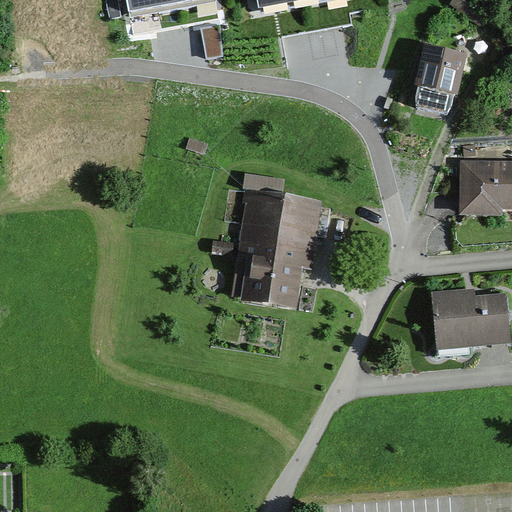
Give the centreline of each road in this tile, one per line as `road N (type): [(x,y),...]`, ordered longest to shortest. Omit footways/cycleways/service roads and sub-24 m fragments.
road 1 (residential): [(44,72),(130,64),(299,88),(337,102),(363,120),(375,141),(406,244)]
road 2 (residential): [(342,389),(511,375)]
road 3 (residential): [(459,109),(406,244)]
road 4 (residential): [(342,389),(277,511)]
road 5 (residential): [(394,270),(342,389)]
